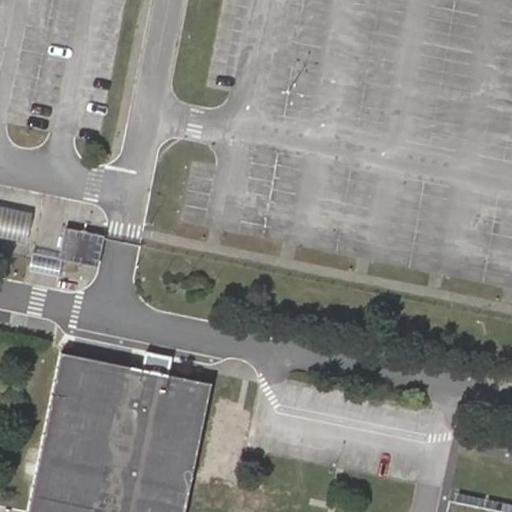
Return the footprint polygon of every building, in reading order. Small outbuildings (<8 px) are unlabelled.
[(0,205),(0,239),(25,244),(31,211),(0,205)] [(101,241),(66,232),(62,255),(96,263),(101,241)] [(183,511),(208,384),(60,351),(26,511),(183,511)] [(142,369),(166,374),(170,358),(145,353),(142,369)] [(238,481),(247,410),(215,405),(205,476),(238,481)]
